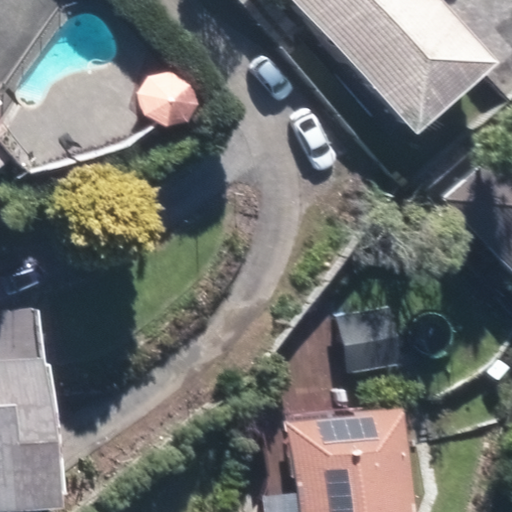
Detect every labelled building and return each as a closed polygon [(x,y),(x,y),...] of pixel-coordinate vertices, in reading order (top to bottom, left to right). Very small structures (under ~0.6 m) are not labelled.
[(454,0),(304,0),(405,115),(490,40),(454,0)] [(0,168),(9,178),(113,149),(133,129),(134,130),(138,130),(142,131),(145,131),(149,130),(153,129),(156,128),(159,126),(162,123),(165,120),(167,117),(169,114),(170,110),(171,107),(171,103),(171,99),(170,96),(169,92),(167,89),(165,85),(163,83),(160,80),(157,78),(154,76),(150,75),(146,74),(143,74),(139,74),(135,75),(132,76),(128,78),(125,80),(122,83),(120,86),(118,89),(68,36),(0,100),(0,168)] [(511,135),(452,185),(511,257),(511,135)] [(24,282),(0,283),(0,493),(39,491),(24,282)] [(377,310),(322,315),(329,376),(384,370),(377,310)] [(411,511),(394,392),(295,407),(310,511),(411,511)]
